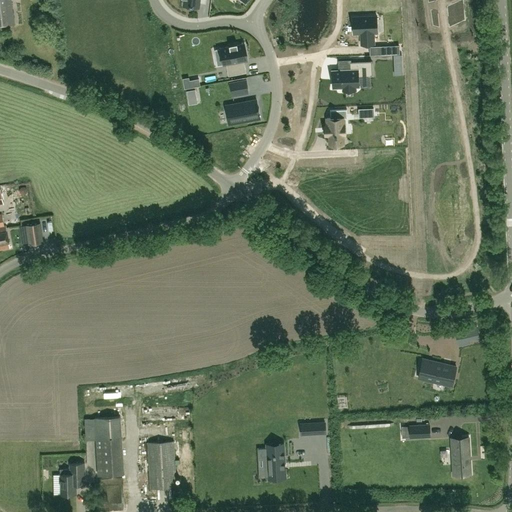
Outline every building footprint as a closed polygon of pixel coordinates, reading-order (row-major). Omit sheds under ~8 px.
[(0,0),(0,26),(14,25),(11,0),(0,0)] [(377,15),(353,16),(354,33),(362,33),(362,37),(361,37),(361,44),(374,44),(374,32),(377,32),(377,15)] [(230,46),(221,48),(223,64),(226,63),(228,75),(242,73),(241,65),(239,65),(239,61),(247,60),(244,44),(237,45),(237,43),(229,45),(230,46)] [(351,70),(332,71),(333,87),(343,86),(343,90),(356,90),(355,86),(359,85),(359,75),(372,75),(372,61),(350,62),(351,70)] [(235,81),(230,82),(230,83),(232,96),(233,96),(238,95),(236,82),(236,81),(235,81)] [(229,124),(260,118),(258,110),(259,110),(259,108),(258,108),(257,100),(226,106),(229,124)] [(327,125),(325,126),(325,134),(329,134),(330,144),(343,143),(343,133),(345,133),(345,125),(344,125),(344,118),(347,118),(347,109),(330,110),(330,117),(327,118),(327,125)] [(0,249),(10,248),(6,225),(4,226),(2,214),(0,214),(0,249)] [(27,225),(29,243),(42,242),(40,223),(27,225)] [(477,325),(465,328),(468,340),(469,340),(480,337),(477,325)] [(428,360),(423,379),(435,381),(435,380),(445,382),(444,383),(452,385),(456,366),(428,360)] [(169,382),(170,395),(178,395),(177,381),(169,382)] [(86,440),(96,439),(98,475),(124,474),(120,416),(95,417),(84,418),(86,440)] [(315,422),(301,423),(301,435),(316,434),(315,422)] [(429,424),(409,425),(410,437),(430,436),(429,424)] [(452,438),(454,474),(470,473),(468,437),(452,438)] [(177,487),(175,463),(180,463),(179,459),(175,459),(174,441),(148,442),(151,488),(177,487)] [(268,455),(264,455),(265,477),(269,477),(269,478),(285,477),(283,444),(267,445),(267,447),(268,455)] [(70,463),(70,469),(60,469),(60,474),(61,494),(76,494),(76,484),(85,484),(84,463),(70,463)] [(123,509),(123,491),(98,492),(98,510),(123,509)]
